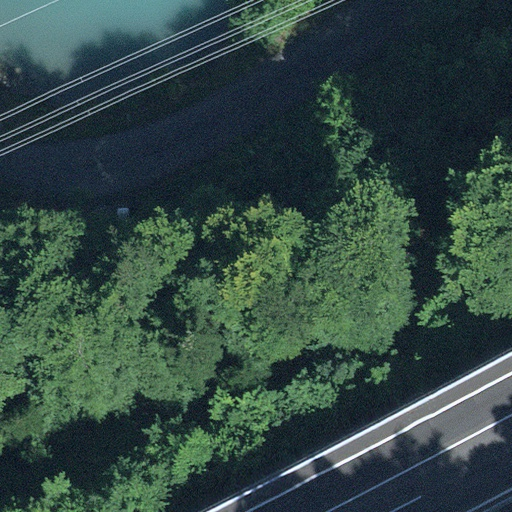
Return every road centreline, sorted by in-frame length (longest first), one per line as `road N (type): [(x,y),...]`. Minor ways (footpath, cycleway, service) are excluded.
road 1 (unclassified): [(0,164),(112,178),(410,0)]
road 2 (trunk): [(352,511),(511,427)]
